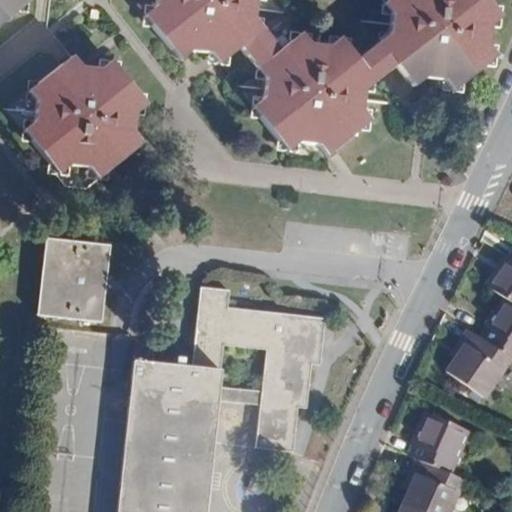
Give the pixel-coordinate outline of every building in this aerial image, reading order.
[(0,0),(0,22),(23,5),(18,0),(0,0)] [(247,113),(269,141),(280,156),(290,149),(311,153),(319,163),(364,130),(363,128),(355,118),(358,94),(388,71),(405,92),(415,84),(437,87),(444,96),(490,62),(482,53),(484,31),(493,25),(474,0),(388,0),(377,9),(385,19),(382,42),(351,65),(334,44),(322,52),(301,50),(293,40),(272,56),(248,25),(250,2),(253,0),(149,0),(149,11),(138,19),(171,63),(182,55),(204,58),(213,69),(234,54),(258,85),(256,106),(247,113)] [(24,93),(31,104),(29,124),(19,131),(52,176),(62,168),(81,170),(90,181),(135,148),(126,136),(129,116),(139,108),(105,64),(95,72),(74,70),(67,60),(24,93)] [(44,233),(34,308),(99,317),(108,240),(44,233)] [(511,273),(496,265),(483,291),(478,289),(471,304),(492,315),(511,325),(511,323),(511,273)] [(152,348),(141,347),(139,363),(130,363),(129,370),(128,382),(117,466),(111,511),(201,511),(215,404),(259,409),(253,452),(290,456),(296,412),(304,413),(308,382),(310,368),(318,369),(322,343),(325,323),(241,313),(227,311),(229,293),(201,289),(197,319),(191,361),(190,370),(158,366),(151,365),(152,348)] [(480,348),(474,358),(504,373),(511,376),(511,373),(511,325),(492,315),(476,346),(480,348)] [(453,388),(448,401),(482,416),(504,373),(474,358),(464,353),(448,385),(453,388)] [(418,426),(406,458),(410,459),(404,474),(410,476),(443,488),(459,442),(418,426)] [(405,491),(410,493),(402,511),(449,511),(457,493),(443,488),(410,476),(405,491)]
